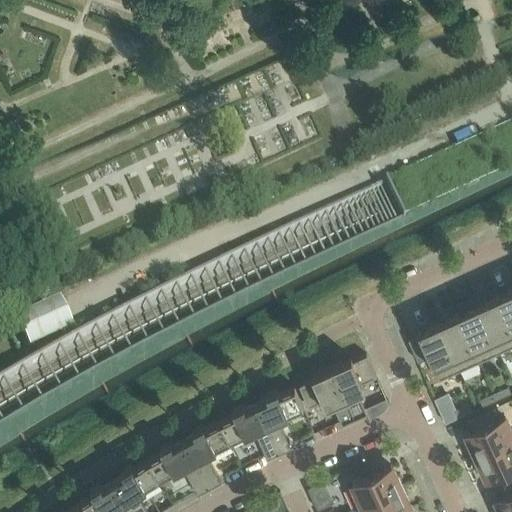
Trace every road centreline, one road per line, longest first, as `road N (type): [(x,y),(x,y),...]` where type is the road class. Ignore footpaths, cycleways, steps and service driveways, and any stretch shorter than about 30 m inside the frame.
road 1 (residential): [(368,314),(375,303),(511,242)]
road 2 (unclassified): [(280,470),(410,411)]
